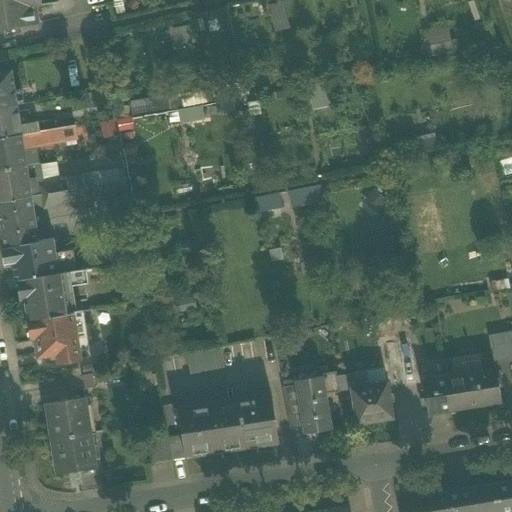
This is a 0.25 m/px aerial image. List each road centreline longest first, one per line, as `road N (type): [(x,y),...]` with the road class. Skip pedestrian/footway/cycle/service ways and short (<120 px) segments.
road 1 (residential): [(372,466),(93,511)]
road 2 (residential): [(511,442),(372,466)]
